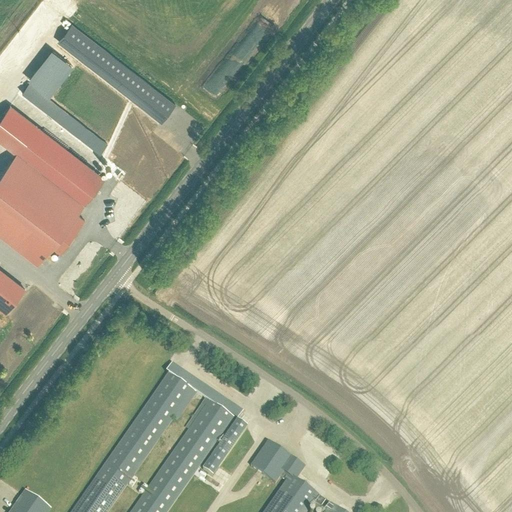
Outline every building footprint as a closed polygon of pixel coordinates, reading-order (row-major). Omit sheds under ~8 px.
[(176,104),(72,23),(57,41),(161,122),(176,104)] [(14,80),(5,92),(33,113),(42,102),(14,80)] [(45,255),(52,261),(84,219),(76,213),(83,204),(105,177),(9,103),(0,114),(0,139),(16,152),(0,172),(0,235),(37,265),(45,255)] [(0,307),(6,312),(24,288),(0,269),(0,307)] [(206,400),(185,429),(190,431),(133,511),(108,511),(172,420),(177,423),(197,394),(193,391),(169,374),(72,511),(48,511),(50,509),(26,492),(12,511),(168,511),(233,419),(210,403),(206,400)] [(331,506),(318,497),(290,477),(290,478),(284,473),(293,460),(268,443),(251,467),(275,485),(280,478),(287,482),(266,511),(339,511),(331,506)] [(337,505),(349,511),(353,511),(355,508),(340,500),(337,505)]
